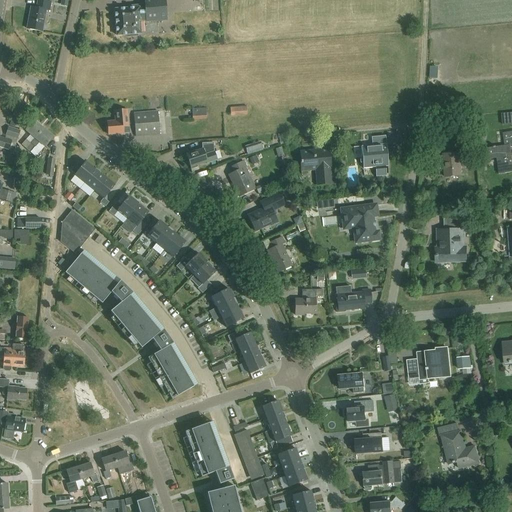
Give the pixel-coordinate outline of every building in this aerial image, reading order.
[(49,10),(51,2),(41,0),(38,0),(37,8),(31,7),(27,28),(42,31),(46,9),(49,10)] [(115,9),(117,36),(127,35),(127,37),(137,36),(137,34),(141,34),(140,20),(146,20),(146,21),(166,20),(164,0),(144,0),(145,7),(138,8),(138,6),(129,6),(129,8),(115,9)] [(149,23),(150,31),(161,30),(160,21),(149,23)] [(231,116),(247,115),(246,106),(230,106),(230,107),(231,116)] [(206,118),(207,118),(206,107),(192,108),(193,120),(206,119),(206,118)] [(10,125),(19,128),(20,128),(25,113),(14,110),(10,125)] [(123,132),(129,131),(128,110),(115,111),(115,121),(108,122),(109,134),(123,133),(123,132)] [(160,134),(158,111),(134,113),(136,136),(160,134)] [(25,149),(43,128),(34,120),(25,131),(31,135),(27,140),(26,139),(21,145),(25,149)] [(18,139),(21,131),(9,127),(6,135),(18,139)] [(30,153),(39,143),(43,147),(52,137),(43,128),(25,149),(30,153)] [(458,138),(457,131),(442,133),(443,146),(458,144),(458,143),(461,143),(461,138),(458,138)] [(511,131),(503,133),(505,146),(486,148),(488,160),(497,158),(499,174),(511,172),(511,158),(510,147),(511,147),(511,131)] [(0,136),(0,134),(0,133),(0,146),(9,150),(12,141),(0,136)] [(190,167),(206,162),(206,163),(216,159),(214,151),(213,151),(213,143),(202,143),(202,149),(186,154),(190,167)] [(363,168),(375,167),(376,177),(386,176),(386,166),(388,166),(386,143),(361,146),(363,168)] [(330,169),(331,168),(329,147),(320,148),(320,150),(315,151),(315,150),(300,151),(301,161),(300,161),(301,171),(319,169),(319,176),(316,176),(317,185),(331,183),(330,169)] [(461,176),(460,164),(465,163),(464,152),(443,154),(445,177),(461,176)] [(252,165),(259,162),(256,155),(249,158),(252,165)] [(53,175),(55,159),(49,158),(46,174),(53,175)] [(253,190),(243,168),(246,166),(243,160),(232,166),(234,172),(229,175),(239,197),(253,190)] [(84,183),(95,169),(85,162),(79,170),(74,166),(70,171),(75,175),(74,175),(84,183)] [(95,169),(84,183),(94,191),(105,177),(100,173),(95,169)] [(105,177),(94,191),(103,198),(100,202),(106,206),(109,202),(104,198),(115,185),(105,177)] [(16,193),(2,189),(0,196),(0,199),(1,200),(13,203),(16,193)] [(64,197),(70,201),(74,196),(68,192),(64,197)] [(279,193),(260,202),(263,208),(248,215),(255,231),(270,224),(271,226),(278,222),(272,211),(285,205),(279,193)] [(114,215),(117,211),(127,219),(138,204),(129,196),(122,205),(117,201),(109,211),(114,215)] [(73,207),(78,211),(81,207),(76,203),(73,207)] [(141,221),(148,212),(144,209),(144,208),(139,204),(138,204),(127,219),(136,226),(133,230),(138,235),(146,225),(141,221)] [(378,232),(374,232),(372,217),(377,216),(376,205),(341,209),(344,229),(354,228),(356,243),(379,240),(378,232)] [(95,229),(72,210),(62,222),(60,242),(75,254),(95,229)] [(25,218),(25,228),(40,228),(40,218),(25,218)] [(438,255),(438,257),(438,262),(463,262),(463,243),(460,243),(460,231),(468,231),(468,219),(446,219),(446,231),(440,231),(440,245),(442,245),(442,249),(438,249),(438,255)] [(159,221),(147,236),(156,243),(168,228),(159,221)] [(303,224),(297,226),(300,232),(305,230),(303,224)] [(168,228),(156,243),(164,250),(177,235),(172,231),(173,231),(168,227),(168,228)] [(133,234),(130,239),(136,242),(139,237),(133,234)] [(94,241),(98,244),(103,238),(99,235),(94,241)] [(177,235),(164,250),(173,257),(185,242),(177,235)] [(278,273),(292,266),(282,244),(285,243),(282,236),(270,242),(273,248),(267,251),(278,273)] [(65,273),(102,304),(111,293),(117,284),(81,253),(65,273)] [(139,254),(135,258),(140,262),(143,259),(139,254)] [(190,279),(207,262),(202,258),(198,254),(189,262),(185,258),(176,266),(181,271),(185,267),(193,275),(190,279)] [(143,259),(140,262),(145,267),(148,263),(143,259)] [(212,268),(207,262),(190,279),(198,288),(197,288),(202,293),(211,285),(207,280),(216,272),(212,268)] [(153,266),(149,269),(154,274),(157,271),(153,266)] [(351,271),(352,279),(366,278),(365,270),(351,271)] [(120,281),(117,284),(111,293),(121,302),(130,296),(133,293),(120,281)] [(351,294),(351,287),(337,288),(337,295),(338,305),(336,305),(337,312),(345,312),(345,310),(365,308),(364,303),(372,303),(371,290),(362,290),(362,293),(351,294)] [(228,289),(210,298),(216,308),(233,299),(228,289)] [(316,314),(316,296),(323,296),(323,290),(304,290),(304,300),(296,299),(295,315),(304,316),(304,314),(316,314)] [(160,332),(130,296),(121,302),(110,312),(120,324),(131,336),(141,348),(152,339),(160,332)] [(233,299),(216,308),(221,317),(238,308),(236,304),(236,303),(234,298),(233,299)] [(238,308),(221,317),(226,327),(244,318),(238,308)] [(0,327),(14,325),(12,310),(0,312),(0,327)] [(17,316),(15,338),(27,339),(29,317),(17,316)] [(163,329),(160,332),(152,339),(160,351),(170,346),(173,344),(163,329)] [(235,340),(239,351),(255,344),(250,333),(235,340),(232,334),(227,336),(230,342),(235,340)] [(210,355),(218,352),(213,341),(206,344),(210,355)] [(511,341),(502,343),(505,364),(511,362),(511,341)] [(239,351),(244,363),(260,356),(261,355),(258,350),(255,344),(239,351)] [(177,359),(170,346),(160,351),(148,358),(156,372),(164,386),(172,399),(194,387),(185,373),(177,359)] [(11,370),(11,366),(15,367),(16,356),(12,355),(12,349),(4,348),(0,347),(0,359),(0,360),(1,356),(4,357),(3,366),(4,366),(3,369),(5,371),(9,371),(11,370)] [(421,380),(451,377),(447,348),(437,349),(437,351),(418,353),(419,362),(408,363),(410,379),(421,378),(421,380)] [(16,356),(15,367),(24,367),(25,349),(12,349),(12,355),(16,356)] [(265,367),(260,356),(244,363),(249,374),(265,367)] [(385,372),(391,371),(392,371),(390,356),(382,357),(385,372)] [(459,362),(461,374),(473,372),(471,360),(459,362)] [(363,374),(338,377),(340,390),(353,389),(354,394),(365,393),(363,374)] [(0,379),(0,386),(4,387),(3,395),(8,395),(7,400),(18,401),(18,400),(26,400),(27,389),(19,388),(20,387),(8,387),(9,380),(0,379)] [(266,419),(282,412),(278,401),(261,407),(266,419)] [(360,407),(347,408),(348,422),(366,421),(365,412),(374,411),(373,401),(359,402),(360,407)] [(390,412),(398,410),(396,401),(388,402),(390,412)] [(0,411),(0,424),(1,424),(2,420),(7,421),(5,430),(4,438),(13,439),(14,431),(23,433),(25,419),(16,418),(16,415),(8,414),(8,413),(0,411)] [(266,419),(270,430),(287,424),(282,412),(266,419)] [(212,414),(207,415),(222,461),(227,459),(212,414)] [(219,453),(214,438),(208,423),(185,432),(190,447),(196,462),(201,477),(215,472),(224,468),(219,453)] [(438,428),(440,436),(444,435),(447,446),(444,447),(449,464),(458,462),(459,469),(473,465),(479,464),(475,447),(468,448),(468,449),(466,450),(461,431),(459,431),(457,423),(438,428)] [(275,442),(291,436),(287,424),(270,430),(274,441),(270,443),(272,450),(277,448),(275,442)] [(356,454),(383,452),(381,433),(369,434),(368,439),(355,440),(356,454)] [(255,445),(261,443),(259,437),(253,439),(255,445)] [(281,466),(299,458),(295,448),(277,455),(281,466)] [(131,463),(129,463),(125,451),(113,455),(117,468),(119,475),(134,470),(131,463)] [(117,468),(113,455),(101,459),(105,471),(103,472),(105,479),(110,477),(109,470),(117,468)] [(281,466),(285,476),(303,469),(299,458),(281,466)] [(373,488),(372,486),(383,485),(383,484),(385,484),(385,485),(395,484),(395,483),(402,483),(401,468),(404,468),(403,461),(391,462),(392,464),(379,465),(380,472),(364,473),(365,487),(365,489),(367,491),(372,491),(373,488)] [(78,467),(82,479),(90,476),(93,483),(98,481),(96,474),(94,475),(90,463),(78,467)] [(228,466),(224,468),(215,472),(219,484),(233,479),(228,466)] [(77,490),(75,482),(82,479),(78,467),(65,471),(69,483),(65,484),(69,493),(77,490)] [(308,479),(303,469),(285,476),(289,487),(308,479)] [(141,492),(147,490),(143,478),(137,480),(141,492)] [(257,500),(268,495),(262,479),(251,483),(257,500)] [(0,496),(8,496),(7,484),(0,484),(0,496)] [(106,496),(103,485),(97,487),(100,498),(106,496)] [(240,511),(234,486),(206,493),(211,511),(240,511)] [(109,499),(116,497),(113,487),(106,489),(109,499)] [(291,496),(294,507),(313,502),(311,491),(291,496)] [(8,496),(0,496),(0,509),(9,509),(8,496)] [(70,504),(69,497),(69,496),(55,498),(56,505),(70,504)] [(139,511),(155,511),(150,497),(136,501),(139,511)] [(392,502),(371,504),(372,511),(391,511),(391,509),(398,508),(401,510),(405,505),(396,498),(392,502)] [(295,511),(316,511),(313,502),(294,507),(295,511)]
